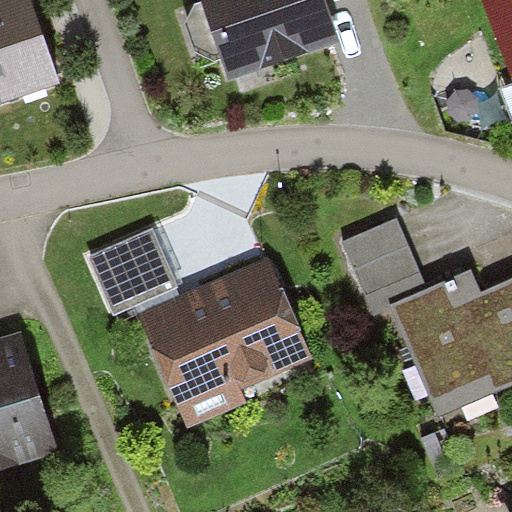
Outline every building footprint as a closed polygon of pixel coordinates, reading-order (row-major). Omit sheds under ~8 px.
[(0,0),(0,104),(61,85),(32,0),(0,0)] [(325,0),(203,0),(204,2),(198,5),(189,23),(197,49),(217,60),(225,57),(231,76),(339,37),(325,0)] [(511,0),(485,0),(511,66),(511,0)] [(397,217),(341,240),(373,313),(394,304),(427,288),(397,217)] [(149,231),(89,258),(115,314),(175,287),(149,231)] [(271,262),(138,318),(185,430),(251,403),(245,389),(313,361),(271,262)] [(427,288),(394,304),(441,414),(511,384),(511,281),(482,294),(471,268),(427,288)] [(0,474),(61,457),(23,330),(0,336),(0,474)]
